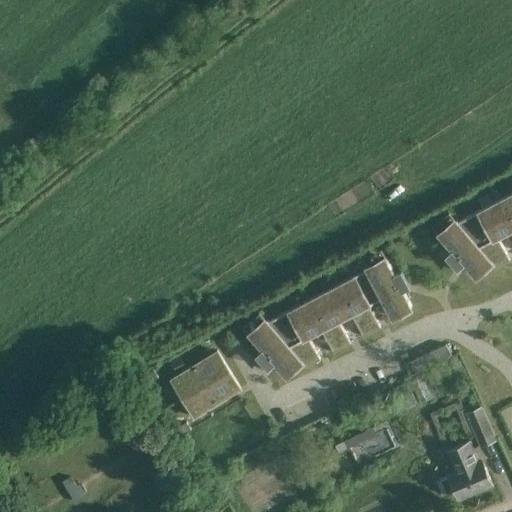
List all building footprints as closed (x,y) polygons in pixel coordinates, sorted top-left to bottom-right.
[(511,192),(497,201),(511,229),(511,192)] [(499,237),(511,230),(511,229),(497,201),(459,221),(457,222),(491,262),(496,267),(511,259),(499,237)] [(457,222),(459,221),(458,219),(440,235),(453,250),(447,255),(458,269),(464,263),(475,276),(491,262),(457,222)] [(366,269),(381,297),(392,317),(412,306),(403,290),(410,286),(401,270),(395,274),(386,258),(366,269)] [(369,304),(381,297),(366,269),(336,285),(352,313),(364,335),(381,326),(369,304)] [(339,320),(352,313),(336,285),(307,300),(322,329),(334,351),(351,342),(339,320)] [(267,322),(301,361),(306,367),(306,366),(321,359),(309,337),(322,329),(307,300),(269,320),(267,322)] [(285,375),(301,361),(267,322),(269,320),(268,319),(250,335),(263,349),(257,355),(269,368),(274,363),(285,375)] [(439,348),(445,359),(452,355),(447,344),(439,348)] [(437,362),(445,359),(439,348),(432,351),(437,362)] [(183,398),(229,370),(218,351),(172,379),(183,398)] [(430,366),(437,362),(432,351),(425,355),(430,366)] [(418,358),(423,369),(430,366),(425,355),(418,358)] [(416,373),(423,369),(418,358),(411,362),(416,373)] [(154,370),(145,375),(149,383),(159,377),(154,370)] [(229,370),(183,398),(195,417),(241,389),(229,370)] [(481,406),(466,412),(481,447),(496,441),(481,406)] [(178,428),(182,435),(192,430),(187,422),(178,428)] [(329,448),(326,456),(334,459),(337,453),(339,452),(340,454),(343,454),(344,453),(346,452),(348,449),(350,448),(346,440),(335,445),(337,449),(334,450),(329,448)] [(449,452),(458,472),(437,481),(442,494),(455,489),(460,499),(494,485),(484,463),(481,464),(471,442),(449,452)]
